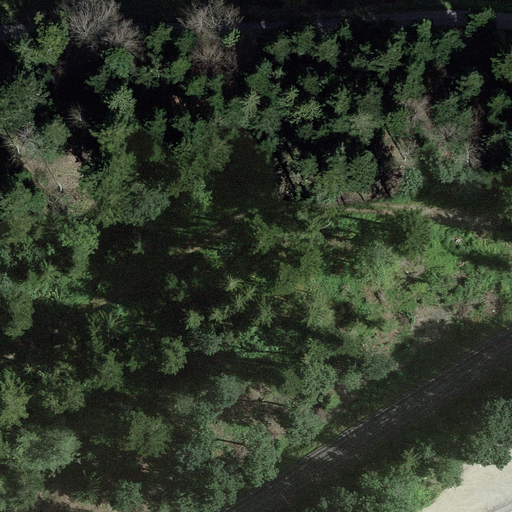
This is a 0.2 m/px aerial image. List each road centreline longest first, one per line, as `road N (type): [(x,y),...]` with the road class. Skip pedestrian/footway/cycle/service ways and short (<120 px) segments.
road 1 (unclassified): [(511,31),(0,42)]
road 2 (track): [(0,344),(171,231),(278,205)]
